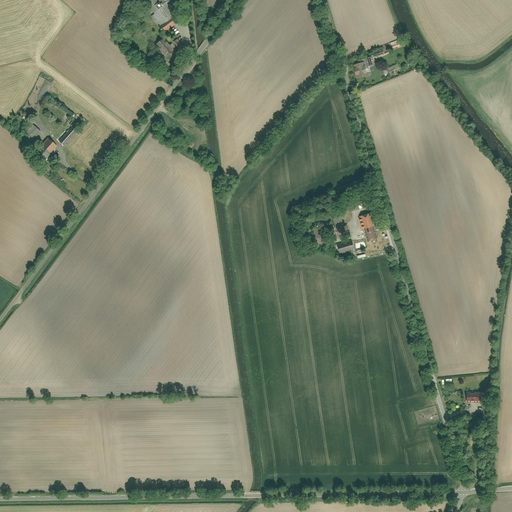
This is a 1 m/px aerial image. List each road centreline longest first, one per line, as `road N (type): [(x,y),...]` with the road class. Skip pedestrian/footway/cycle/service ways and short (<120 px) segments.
road 1 (unclassified): [(464,492),(321,0)]
road 2 (unclassified): [(0,498),(464,492)]
road 3 (unclassified): [(0,322),(238,0)]
